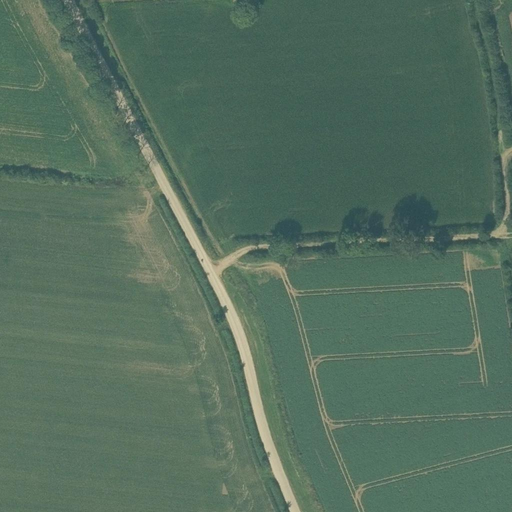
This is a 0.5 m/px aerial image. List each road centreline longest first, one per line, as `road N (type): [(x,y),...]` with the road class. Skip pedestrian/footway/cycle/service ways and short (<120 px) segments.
road 1 (unclassified): [(297,511),(245,354),(82,0)]
road 2 (track): [(480,0),(507,232),(245,250),(208,278)]
